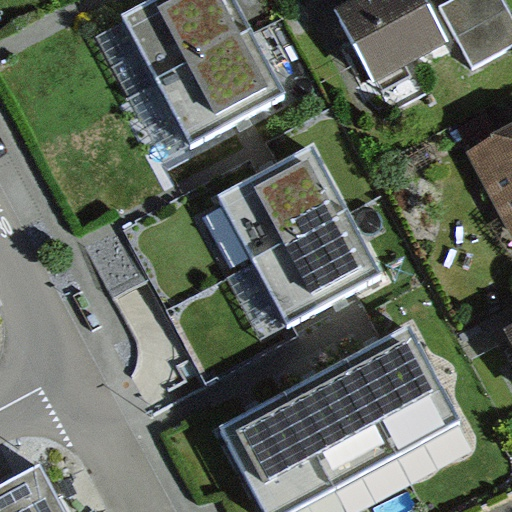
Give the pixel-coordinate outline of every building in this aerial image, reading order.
[(173,0),(123,27),(156,89),(251,37),(231,0),(173,0)] [(419,0),(368,0),(338,16),(377,88),(447,51),(419,0)] [(511,20),(501,0),(456,0),(439,9),(471,71),(511,50),(511,20)] [(286,101),(251,37),(156,89),(191,153),(286,101)] [(511,135),(470,159),(511,236),(511,135)] [(220,205),(255,269),(347,219),(313,155),(220,205)] [(380,280),(347,219),(255,269),(288,329),(380,280)] [(91,248),(119,303),(157,284),(129,229),(91,248)] [(407,336),(346,370),(395,461),(458,429),(407,336)] [(346,370),(284,403),(333,494),(395,461),(346,370)] [(259,511),(299,511),(333,494),(284,403),(219,437),(259,511)] [(0,511),(64,511),(40,467),(0,488),(0,511)]
